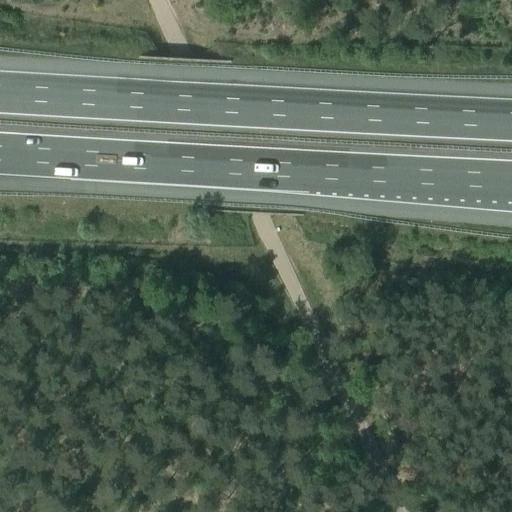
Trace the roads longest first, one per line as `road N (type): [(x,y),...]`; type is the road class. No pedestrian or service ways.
road 1 (unclassified): [(396,511),(157,0)]
road 2 (motorway): [(0,152),(511,181)]
road 3 (motorway): [(511,119),(0,93)]
